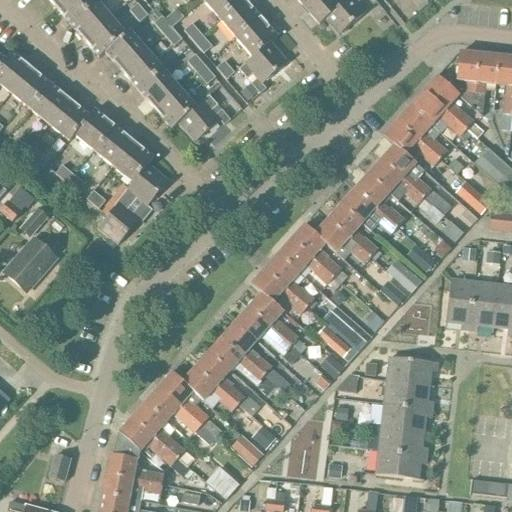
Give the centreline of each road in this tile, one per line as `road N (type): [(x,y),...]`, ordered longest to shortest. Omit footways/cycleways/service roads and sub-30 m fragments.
road 1 (residential): [(226,217),(105,82),(73,68),(0,0)]
road 2 (residential): [(96,395),(120,319),(226,217)]
road 3 (residential): [(226,217),(364,105)]
road 4 (residential): [(364,105),(267,0)]
